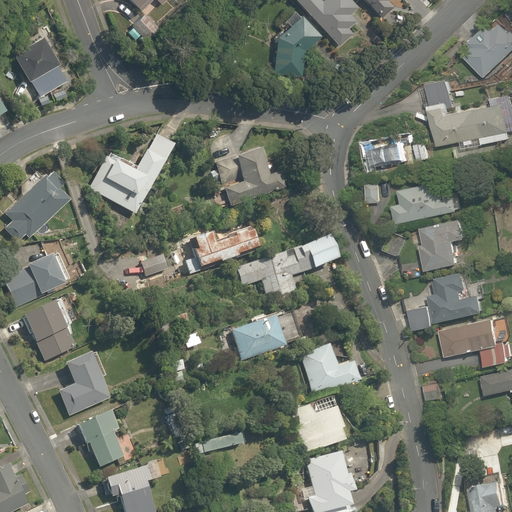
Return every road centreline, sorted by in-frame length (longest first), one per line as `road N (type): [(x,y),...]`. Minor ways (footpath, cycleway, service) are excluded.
road 1 (residential): [(424,511),(398,368),(332,206),(334,129)]
road 2 (residential): [(334,129),(321,117),(254,105),(128,102)]
road 3 (residential): [(334,129),(464,0)]
road 4 (residential): [(0,371),(72,511)]
road 5 (residential): [(128,102),(41,131),(0,160)]
